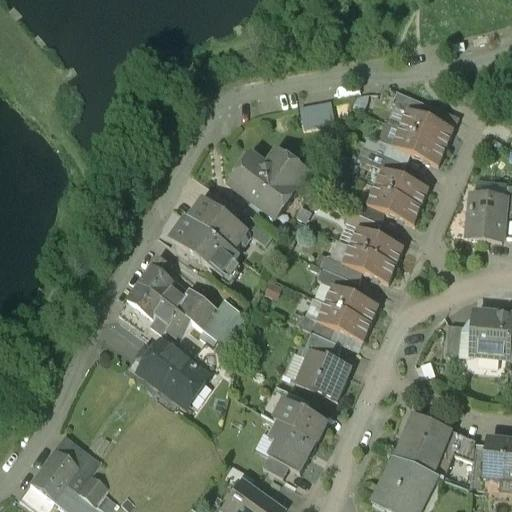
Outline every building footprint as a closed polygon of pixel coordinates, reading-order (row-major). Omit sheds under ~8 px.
[(430,109),(396,94),(391,106),(407,112),(425,120),(430,109)] [(307,129),(338,125),(335,101),(304,105),(307,129)] [(425,120),(407,112),(399,130),(446,150),(453,132),(425,120)] [(446,150),(399,130),(391,148),(410,156),(438,168),(446,150)] [(391,148),(381,144),(376,155),(405,167),(410,156),(391,148)] [(405,167),(376,155),(371,165),(382,170),(401,178),(405,167)] [(280,157),(269,171),(268,171),(257,171),(255,174),(246,168),(232,187),(254,203),(252,206),(261,213),(263,210),(276,219),(294,195),(291,193),(304,175),(280,157)] [(401,178),(382,170),(375,189),(421,209),(429,190),(401,178)] [(421,209),(375,189),(367,207),(385,215),(413,227),(421,209)] [(506,202),(470,199),(466,233),(482,234),(482,243),(502,245),(506,202)] [(367,207),(353,201),(349,212),(381,226),(385,215),(367,207)] [(224,215),(217,209),(212,211),(212,208),(206,204),(198,216),(196,215),(190,223),(232,253),(245,234),(246,233),(237,227),(225,218),(224,215)] [(381,226),(349,212),(344,223),(356,228),(376,237),(381,226)] [(274,236),(245,216),(237,227),(246,233),(245,234),(265,248),(274,236)] [(232,253),(190,223),(182,234),(179,234),(173,242),(176,244),(191,256),(223,278),(238,258),(232,253)] [(376,237),(356,228),(348,247),(395,267),(403,249),(376,237)] [(191,256),(176,244),(172,250),(187,261),(191,256)] [(395,267),(348,247),(340,265),(361,274),(387,285),(395,267)] [(340,265),(325,259),(320,270),(355,285),(357,286),(361,274),(340,265)] [(176,275),(157,260),(151,269),(170,283),(176,275)] [(176,295),(179,291),(170,283),(151,269),(139,285),(175,312),(183,301),(176,295)] [(355,285),(320,270),(315,282),(331,288),(332,287),(350,295),(355,285)] [(175,312),(139,285),(126,303),(150,321),(154,324),(149,330),(160,338),(165,333),(179,344),(193,326),(175,312)] [(350,295),(332,287),(331,288),(324,307),(370,326),(378,307),(350,295)] [(214,318),(187,297),(183,301),(175,312),(203,334),(216,345),(227,353),(248,326),(223,306),(214,318)] [(150,321),(126,303),(118,315),(141,333),(150,321)] [(370,326),(324,307),(316,323),(316,324),(333,332),(363,345),(370,326)] [(511,335),(511,317),(474,314),(470,352),(488,353),(487,358),(509,360),(510,354),(511,335)] [(316,324),(316,323),(300,317),(295,329),(310,336),(328,343),(333,332),(316,324)] [(462,328),(448,327),(446,355),(460,356),(462,328)] [(216,345),(203,334),(198,340),(212,350),(216,345)] [(328,343),(310,336),(301,358),(305,360),(329,370),(339,348),(328,343)] [(207,380),(163,347),(153,360),(148,356),(143,356),(140,360),(141,365),(146,369),(140,377),(184,411),(207,380)] [(140,360),(131,371),(140,377),(146,369),(141,365),(140,360)] [(329,370),(305,360),(294,385),(335,403),(346,378),(329,370)] [(308,404),(274,390),(270,399),(283,406),(284,404),(303,415),(308,404)] [(303,415),(284,404),(283,406),(273,424),(278,427),(315,447),(326,427),(303,415)] [(449,434),(411,418),(394,460),(438,478),(442,480),(452,458),(441,453),(449,434)] [(315,447),(278,427),(269,444),(274,447),(267,460),(287,471),(300,478),(315,447)] [(474,445),(449,434),(441,453),(452,458),(472,466),(474,449),(474,445)] [(84,454),(63,438),(54,452),(74,467),(84,454)] [(511,446),(501,445),(497,447),(497,452),(484,450),(481,482),(483,482),(499,484),(505,481),(511,481),(511,446)] [(472,466),(469,491),(482,493),(483,482),(481,482),(484,450),(474,449),(472,466)] [(74,467),(54,452),(42,469),(66,488),(79,470),(74,467)] [(287,471),(267,460),(261,471),(281,482),(287,471)] [(419,511),(438,478),(394,460),(370,505),(383,511),(419,511)] [(66,488),(42,469),(30,485),(54,504),(66,488)] [(253,483),(231,471),(224,481),(242,494),(244,491),(246,493),(253,483)] [(43,511),(54,504),(30,485),(19,499),(36,511),(43,511)] [(246,493),(244,491),(242,494),(232,508),(231,507),(229,509),(231,511),(229,511),(276,511),(260,501),(259,502),(246,493)]
